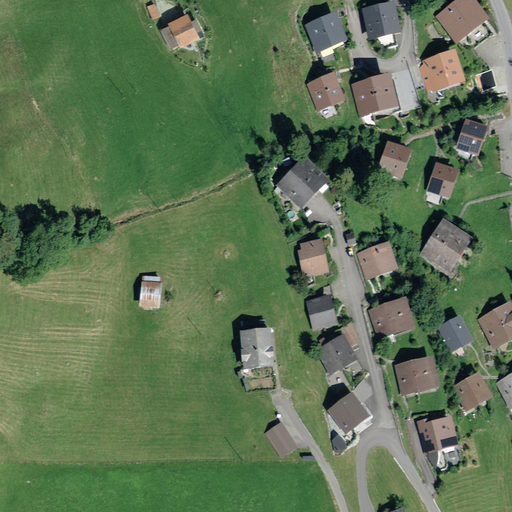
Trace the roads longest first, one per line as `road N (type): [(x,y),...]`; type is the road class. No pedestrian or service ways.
road 1 (residential): [(392,441),(343,242),(318,200)]
road 2 (residential): [(407,0),(407,52),(388,65),(370,59),(349,0)]
road 3 (residential): [(282,394),(343,511)]
